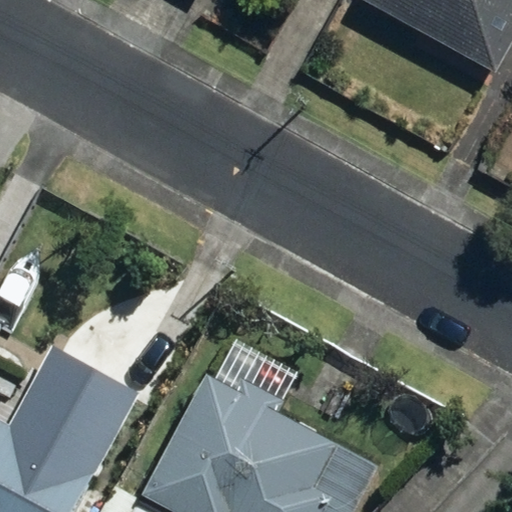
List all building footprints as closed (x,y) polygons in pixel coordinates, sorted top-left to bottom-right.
[(207,0),(226,10),(231,0),(207,0)] [(511,0),(349,0),(493,85),(511,52),(511,0)] [(145,344),(103,420),(145,444),(187,367),(145,344)] [(54,435),(80,389),(31,362),(5,408),(0,405),(0,511),(86,511),(112,468),(54,435)] [(158,497),(127,480),(109,511),(376,511),(404,461),(229,366),(158,497)]
